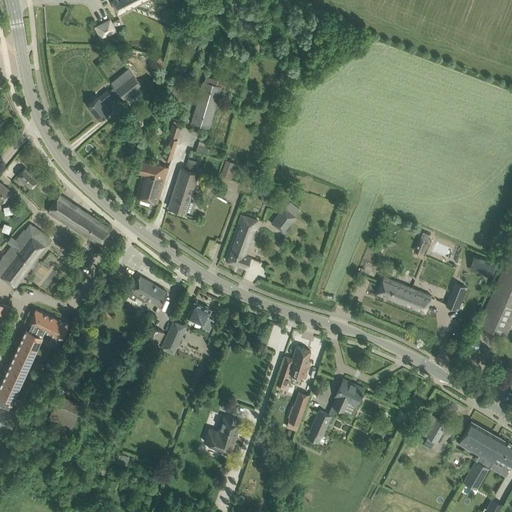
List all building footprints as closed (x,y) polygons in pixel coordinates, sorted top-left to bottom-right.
[(111,0),(119,15),(147,0),(111,0)] [(99,25),(94,27),(101,39),(105,36),(99,25)] [(168,95),(185,100),(191,77),(174,72),(168,95)] [(116,100),(122,95),(124,99),(142,85),(133,74),(116,88),(115,86),(109,91),(107,89),(98,96),(87,105),(99,119),(110,110),(103,102),(111,95),(116,100)] [(203,81),(191,122),(210,127),(222,86),(216,84),(203,81)] [(161,101),(159,109),(160,110),(161,113),(166,114),(169,113),(170,109),(168,107),(169,103),(161,101)] [(169,135),(178,137),(181,126),(172,124),(169,135)] [(164,158),(171,160),(177,139),(170,137),(164,158)] [(199,143),(197,149),(208,152),(210,145),(199,143)] [(220,175),(231,179),(237,163),(226,159),(220,175)] [(140,172),(144,173),(136,196),(157,203),(169,166),(144,160),(140,172)] [(261,175),(272,179),(276,167),(266,164),(261,175)] [(38,179),(25,167),(17,176),(30,188),(38,179)] [(181,167),(172,197),(168,206),(186,212),(186,210),(192,212),(196,202),(190,200),(199,173),(181,167)] [(0,200),(2,201),(11,190),(0,181),(0,200)] [(48,211),(56,217),(100,244),(111,228),(60,193),(48,211)] [(289,227),(288,226),(291,222),(292,222),(296,216),(295,215),(300,208),(290,201),(285,208),(283,206),(271,223),(284,233),(289,227)] [(242,214),(229,249),(225,259),(247,267),(250,257),(251,257),(245,255),(258,220),(242,214)] [(0,260),(0,274),(1,275),(16,286),(46,247),(44,245),(49,239),(33,227),(21,243),(16,240),(12,245),(0,260)] [(423,231),(420,239),(427,242),(430,234),(423,231)] [(507,333),(511,321),(511,248),(479,324),(506,336),(508,334),(507,333)] [(81,263),(89,269),(97,256),(91,252),(88,256),(87,255),(81,263)] [(131,289),(132,290),(128,296),(135,300),(137,297),(143,301),(146,297),(159,305),(167,291),(140,275),(131,289)] [(377,293),(424,313),(432,295),(384,275),(377,293)] [(446,305),(458,310),(467,287),(455,282),(446,305)] [(0,325),(10,306),(0,301),(0,325)] [(194,301),(188,316),(204,324),(205,323),(210,325),(213,319),(208,316),(211,309),(208,307),(209,306),(206,305),(205,306),(194,301)] [(31,324),(29,328),(40,333),(39,334),(42,335),(44,330),(55,335),(51,343),(59,346),(65,332),(69,323),(36,308),(29,323),(31,324)] [(107,399),(124,408),(165,332),(148,323),(107,399)] [(268,342),(272,344),(279,326),(275,324),(268,342)] [(39,334),(29,328),(26,327),(20,340),(34,347),(39,334)] [(170,330),(162,347),(174,352),(181,335),(170,330)] [(34,347),(20,340),(14,353),(28,359),(34,347)] [(296,345),(292,358),(285,356),(276,382),(285,385),(289,372),(306,377),(307,373),(306,372),(307,368),(308,368),(311,360),(308,359),(311,350),(296,345)] [(28,359),(14,353),(8,366),(22,372),(28,359)] [(22,372),(8,366),(2,379),(16,385),(22,372)] [(16,385),(2,379),(0,383),(0,393),(10,398),(16,385)] [(336,395),(337,396),(333,404),(344,409),(348,401),(356,404),(364,388),(343,379),(336,395)] [(60,393),(48,418),(71,429),(83,404),(60,393)] [(225,397),(221,407),(229,409),(233,400),(225,397)] [(290,410),(288,416),(290,417),(288,420),(299,424),(304,410),(305,408),(306,405),(295,401),(294,405),(292,404),(291,408),(290,410)] [(319,409),(307,436),(318,442),(331,415),(319,409)] [(420,432),(426,435),(437,441),(447,422),(430,412),(420,430),(421,430),(420,432)] [(205,441),(221,447),(219,453),(229,456),(236,437),(235,436),(236,432),(237,433),(241,421),(236,419),(236,418),(233,417),(233,418),(224,415),(219,430),(209,427),(205,441)] [(511,443),(471,420),(466,429),(459,442),(479,454),(464,481),(477,489),(495,457),(511,466),(511,443)] [(123,453),(120,461),(126,463),(129,456),(123,453)] [(101,493),(109,496),(115,480),(107,477),(101,493)] [(487,507),(484,511),(497,511),(502,504),(492,498),(487,507)]
